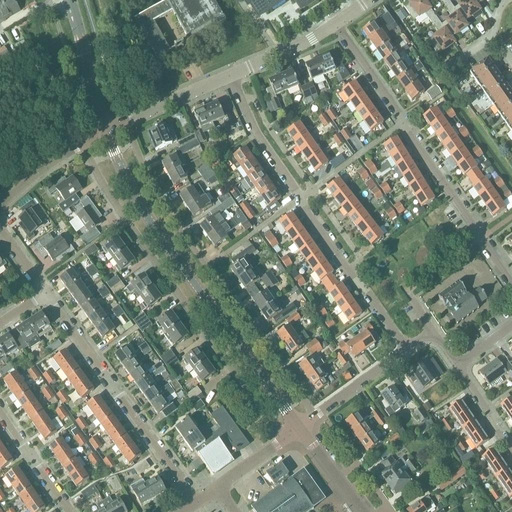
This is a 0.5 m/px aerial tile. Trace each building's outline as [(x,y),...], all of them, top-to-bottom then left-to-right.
[(0,0),(0,24),(20,12),(13,0),(0,0)] [(165,0),(167,3),(146,14),(134,21),(156,60),(170,53),(154,23),(172,13),(189,42),(211,30),(212,31),(214,31),(215,30),(216,30),(216,29),(216,28),(216,27),(226,21),(220,10),(221,8),(219,4),(217,5),(214,1),(215,0),(165,0)] [(242,0),(248,7),(250,6),(258,19),(286,0),(292,0),(300,11),(317,0),(242,0)] [(437,20),(427,5),(423,0),(415,0),(404,8),(414,21),(424,14),(431,24),(437,20)] [(454,9),(463,22),(464,22),(480,11),(476,6),(471,0),(463,0),(465,2),(454,9)] [(441,25),(451,39),(467,27),(464,22),(463,22),(454,9),(450,4),(445,8),(452,18),(441,25)] [(402,11),(397,14),(401,19),(406,16),(402,11)] [(361,30),(369,41),(392,23),(388,16),(381,20),(384,24),(378,28),(374,21),(361,30)] [(437,20),(431,24),(439,35),(428,42),(437,55),(454,44),(451,39),(441,25),(437,20)] [(369,41),(376,51),(388,42),(383,35),(389,31),(386,28),(369,41)] [(376,51),(383,61),(405,45),(403,41),(393,48),(388,42),(376,51)] [(383,61),(390,71),(392,69),(402,62),(397,55),(408,48),(406,44),(405,45),(383,61)] [(0,64),(11,59),(5,47),(0,50),(0,64)] [(328,55),(317,60),(323,75),(337,70),(342,81),(350,76),(336,57),(330,59),(328,55)] [(323,75),(317,60),(304,65),(311,80),(323,75)] [(397,81),(397,80),(398,80),(420,64),(418,60),(407,68),(402,62),(392,69),(390,71),(397,81)] [(470,72),(481,89),(482,89),(499,77),(488,60),(470,72)] [(404,90),(416,81),(411,75),(422,67),(420,64),(398,80),(397,80),(397,81),(403,90),(404,90)] [(291,71),(280,76),(286,91),(298,86),(291,71)] [(286,91),(280,76),(268,81),(270,88),(265,90),(274,111),(280,109),(275,96),(286,91)] [(482,89),(494,106),(511,94),(499,77),(482,89)] [(403,90),(411,101),(423,92),(418,85),(424,81),(421,78),(416,81),(404,90),(403,90)] [(342,91),(348,101),(360,93),(361,93),(354,82),(342,91)] [(311,83),(306,85),(310,96),(316,93),(311,83)] [(310,96),(306,85),(299,88),(304,98),(310,96)] [(441,93),(436,86),(425,93),(430,100),(441,93)] [(348,101),(356,111),(368,103),(361,93),(360,93),(348,101)] [(494,106),(504,121),(511,115),(511,94),(494,106)] [(218,103),(216,104),(206,108),(212,123),(216,122),(223,118),(223,116),(218,103)] [(356,111),(363,122),(376,113),(368,103),(356,111)] [(212,123),(206,108),(194,113),(200,129),(201,128),(202,131),(196,133),(200,144),(206,141),(203,134),(214,129),(212,123)] [(422,117),(429,127),(441,118),(434,108),(422,117)] [(229,113),(223,116),(229,132),(236,129),(235,128),(240,126),(234,111),(229,113)] [(450,120),(456,117),(453,112),(447,115),(450,120)] [(363,122),(370,132),(382,123),(376,113),(363,122)] [(429,127),(436,136),(448,128),(441,118),(429,127)] [(298,124),(286,132),(293,142),(306,134),(310,131),(308,128),(304,131),(298,124)] [(148,133),(153,144),(156,151),(172,144),(172,143),(176,141),(173,133),(168,135),(164,126),(148,133)] [(436,136),(443,146),(455,137),(448,128),(436,136)] [(464,140),(469,136),(466,131),(460,135),(464,140)] [(177,143),(180,148),(185,146),(198,140),(195,134),(177,143)] [(293,142),(300,152),(313,144),(306,134),(293,142)] [(332,138),(335,143),(341,139),(337,134),(332,138)] [(450,157),(450,156),(462,147),(455,137),(443,146),(450,157)] [(383,146),(389,156),(402,149),(395,138),(383,146)] [(300,152),(307,162),(320,154),(313,144),(300,152)] [(185,146),(180,148),(175,151),(178,157),(188,152),(185,146)] [(450,156),(457,166),(469,157),(462,147),(450,156)] [(245,148),(229,160),(236,170),(240,167),(251,159),(252,159),(249,154),(250,153),(247,149),(246,150),(245,148)] [(389,156),(396,166),(408,158),(402,149),(389,156)] [(307,162),(314,173),(327,164),(320,154),(307,162)] [(340,155),(329,163),(334,169),(345,161),(340,155)] [(162,163),(168,175),(181,168),(175,157),(162,163)] [(457,166),(464,176),(465,174),(475,168),(476,167),(469,157),(457,166)] [(408,158),(396,166),(399,173),(396,175),(399,180),(402,178),(402,176),(414,168),(408,158)] [(218,159),(208,166),(211,170),(212,172),(222,165),(218,159)] [(240,167),(247,177),(258,170),(259,169),(252,159),(251,159),(240,167)] [(368,172),(374,167),(370,161),(364,165),(368,172)] [(491,166),(487,161),(482,164),(486,169),(491,166)] [(197,171),(201,177),(211,170),(208,166),(207,164),(197,171)] [(378,172),(374,167),(368,172),(372,176),(378,172)] [(187,179),(181,168),(168,175),(174,186),(187,179)] [(402,178),(408,186),(420,178),(414,168),(402,176),(402,178)] [(475,168),(465,174),(473,186),(483,179),(475,168)] [(244,180),(251,189),(267,177),(264,172),(262,174),(259,169),(258,170),(244,180)] [(212,172),(211,170),(201,177),(205,183),(215,176),(212,172)] [(50,196),(57,191),(65,202),(58,207),(63,213),(79,201),(74,195),(82,190),(72,177),(66,182),(63,178),(46,191),(50,196)] [(408,186),(415,198),(427,190),(420,178),(408,186)] [(471,187),(478,197),(491,188),(484,178),(483,179),(471,187)] [(254,188),(261,198),(273,189),(266,179),(254,188)] [(326,189),(333,199),(345,190),(338,180),(326,189)] [(227,191),(233,187),(229,181),(223,185),(227,191)] [(500,190),(505,186),(501,181),(496,185),(500,190)] [(198,185),(192,188),(179,197),(186,207),(205,195),(198,185)] [(236,192),(233,187),(227,191),(231,196),(236,192)] [(391,192),(388,187),(382,191),(386,196),(391,192)] [(478,197),(485,207),(498,198),(491,188),(478,197)] [(273,189),(255,202),(258,206),(264,202),(268,208),(280,199),(279,198),(280,197),(278,193),(277,193),(273,189)] [(333,199),(341,208),(353,199),(345,190),(333,199)] [(421,208),(433,200),(427,190),(415,198),(421,208)] [(507,200),(511,196),(509,192),(503,196),(507,200)] [(230,199),(226,193),(217,200),(221,205),(230,199)] [(212,206),(205,195),(186,207),(193,218),(212,206)] [(95,229),(101,224),(96,218),(100,216),(87,198),(82,202),(87,209),(76,217),(87,233),(80,239),(83,244),(98,234),(95,229)] [(492,217),(505,208),(498,198),(485,207),(492,217)] [(234,205),(230,199),(221,205),(225,211),(234,205)] [(341,208),(348,218),(360,209),(353,199),(341,208)] [(18,219),(23,225),(20,227),(29,241),(34,237),(32,234),(43,226),(31,210),(36,207),(32,202),(21,210),(24,215),(18,219)] [(246,202),(240,207),(243,211),(249,206),(246,202)] [(257,217),(249,206),(243,211),(251,221),(257,217)] [(405,212),(402,207),(396,211),(399,216),(405,212)] [(348,218),(356,228),(368,218),(360,209),(348,218)] [(218,214),(215,210),(209,214),(212,218),(199,227),(207,237),(225,224),(218,214)] [(245,221),(240,213),(225,224),(207,237),(215,248),(227,239),(225,236),(238,226),(245,221)] [(279,223),(286,233),(298,225),(291,215),(279,223)] [(356,228),(363,237),(375,227),(368,218),(356,228)] [(251,228),(247,223),(241,227),(245,232),(251,228)] [(286,233),(293,244),(305,235),(298,225),(286,233)] [(363,237),(371,246),(383,237),(375,227),(363,237)] [(271,234),(265,238),(269,245),(276,240),(271,234)] [(294,251),(297,256),(312,245),(305,235),(293,244),(297,249),(294,251)] [(47,256),(52,262),(58,258),(61,261),(74,252),(70,247),(68,248),(60,237),(43,249),(40,244),(35,248),(43,260),(47,256)] [(108,254),(112,260),(125,251),(117,240),(114,242),(112,239),(105,244),(107,247),(102,251),(105,256),(108,254)] [(273,249),(279,245),(276,240),(269,245),(273,249)] [(300,254),(307,263),(319,254),(313,245),(300,254)] [(97,251),(93,246),(83,253),(87,259),(97,251)] [(252,247),(245,252),(236,258),(232,260),(231,260),(235,266),(230,269),(237,280),(251,270),(244,261),(253,255),(254,257),(258,254),(257,252),(256,252),(252,247)] [(134,263),(125,251),(112,260),(117,266),(114,268),(118,274),(134,263)] [(307,263),(313,273),(326,264),(319,254),(307,263)] [(287,256),(280,260),(283,264),(289,260),(287,256)] [(292,265),(289,260),(283,264),(286,269),(292,265)] [(313,273),(320,282),(321,281),(331,274),(333,273),(326,264),(313,273)] [(86,271),(89,275),(96,270),(93,266),(86,271)] [(251,270),(237,280),(245,291),(261,280),(260,279),(263,277),(256,267),(251,270)] [(89,275),(92,279),(99,274),(96,270),(89,275)] [(60,281),(66,290),(78,281),(72,272),(60,281)] [(270,273),(263,277),(260,279),(261,280),(264,285),(274,278),(270,273)] [(321,281),(325,287),(335,280),(331,274),(321,281)] [(106,284),(110,290),(121,283),(116,277),(106,284)] [(152,288),(144,277),(125,290),(129,296),(133,293),(137,299),(139,298),(152,288)] [(278,284),(274,278),(264,285),(268,291),(278,284)] [(306,284),(303,279),(297,284),(300,288),(306,284)] [(325,287),(329,292),(339,286),(335,280),(325,287)] [(66,290),(72,298),(85,290),(78,281),(66,290)] [(453,321),(456,325),(478,309),(476,307),(486,299),(479,290),(469,297),(468,295),(467,295),(458,282),(437,297),(447,310),(446,311),(448,314),(445,317),(450,324),(453,321)] [(125,288),(121,283),(110,290),(114,295),(125,288)] [(327,293),(334,302),(347,294),(340,284),(339,286),(329,292),(327,293)] [(97,292),(100,296),(107,291),(104,287),(97,292)] [(160,300),(152,288),(139,298),(144,304),(141,305),(145,311),(160,300)] [(295,288),(287,293),(289,296),(297,291),(295,288)] [(72,298),(80,309),(93,300),(85,290),(72,298)] [(100,296),(103,300),(110,295),(107,291),(100,296)] [(253,301),(260,312),(274,303),(266,292),(253,301)] [(334,302),(341,312),(354,303),(347,294),(334,302)] [(80,309),(88,320),(100,311),(93,300),(80,309)] [(281,312),(274,303),(260,312),(267,322),(272,319),(276,324),(296,310),(292,304),(282,311),(281,312)] [(341,312),(349,323),(361,314),(354,303),(341,312)] [(111,312),(114,316),(121,311),(118,307),(111,312)] [(88,320),(95,330),(107,321),(100,311),(88,320)] [(114,316),(117,320),(124,315),(121,311),(114,316)] [(133,321),(138,327),(148,320),(143,314),(133,321)] [(171,314),(155,325),(159,330),(162,329),(166,335),(179,325),(171,314)] [(297,314),(287,320),(291,326),(300,319),(297,314)] [(37,337),(38,340),(52,331),(41,315),(28,324),(36,335),(37,337)] [(151,325),(148,320),(138,327),(141,332),(151,325)] [(95,330),(102,340),(115,331),(107,321),(95,330)] [(329,329),(335,325),(332,321),(326,325),(329,329)] [(133,327),(130,323),(122,328),(125,333),(133,327)] [(36,335),(28,324),(16,331),(17,333),(13,336),(22,350),(27,347),(25,345),(37,337),(36,335)] [(366,332),(356,339),(364,351),(369,348),(370,349),(374,346),(373,345),(375,344),(370,338),(375,334),(368,324),(363,328),(366,332)] [(187,337),(179,325),(164,336),(172,348),(187,337)] [(276,335),(278,337),(276,338),(279,342),(280,341),(284,346),(296,337),(289,327),(276,335)] [(289,355),(290,354),(291,356),(303,347),(301,344),(309,337),(305,331),(296,337),(284,346),(287,350),(286,351),(289,355)] [(18,353),(22,350),(13,336),(9,339),(8,337),(0,341),(0,350),(4,356),(5,358),(16,350),(18,353)] [(364,351),(356,339),(346,346),(343,342),(337,346),(340,350),(344,356),(349,352),(354,359),(356,357),(357,358),(361,356),(360,355),(364,351)] [(315,340),(305,347),(309,352),(318,345),(315,340)] [(61,345),(57,341),(45,350),(49,354),(61,345)] [(148,348),(145,344),(139,349),(141,353),(148,348)] [(322,350),(318,345),(309,352),(312,357),(322,350)] [(148,348),(141,353),(144,357),(151,352),(148,348)] [(125,365),(134,358),(127,349),(115,357),(122,367),(125,365)] [(160,358),(164,364),(174,357),(170,351),(160,358)] [(189,366),(193,372),(206,363),(198,351),(182,362),(186,367),(189,366)] [(52,360),(59,371),(72,362),(64,352),(52,360)] [(343,367),(348,363),(341,353),(335,356),(343,367)] [(178,362),(174,357),(164,364),(168,370),(178,362)] [(141,368),(134,358),(125,365),(122,367),(129,377),(132,375),(141,368),(142,368),(141,368)] [(303,373),(306,377),(318,369),(324,364),(321,360),(315,364),(311,358),(299,367),(300,369),(299,370),(301,373),(303,373)] [(488,386),(506,373),(496,360),(479,373),(488,386)] [(424,363),(416,369),(411,372),(412,374),(408,377),(412,383),(417,380),(423,389),(435,380),(434,379),(441,374),(432,361),(425,365),(424,363)] [(59,371),(67,381),(79,372),(72,362),(59,371)] [(214,374),(206,363),(193,372),(198,378),(195,380),(199,385),(214,374)] [(152,369),(155,372),(162,368),(159,364),(152,369)] [(13,369),(9,365),(0,371),(0,376),(1,377),(13,369)] [(148,378),(141,368),(132,375),(129,377),(136,387),(147,379),(148,378)] [(165,372),(162,368),(155,372),(158,377),(165,372)] [(31,378),(37,373),(34,369),(27,373),(31,378)] [(325,379),(318,369),(306,377),(309,382),(308,383),(311,387),(312,386),(317,392),(328,384),(325,379)] [(46,380),(53,375),(50,371),(43,376),(46,380)] [(67,381),(73,390),(85,381),(79,372),(67,381)] [(9,391),(22,383),(15,373),(3,381),(9,391)] [(34,382),(40,378),(37,373),(31,378),(34,382)] [(147,379),(136,387),(143,397),(155,388),(151,382),(156,378),(153,374),(148,378),(147,379)] [(56,381),(53,375),(46,380),(49,385),(56,381)] [(81,400),(93,391),(85,381),(73,390),(81,400)] [(169,387),(172,391),(175,388),(179,386),(176,382),(169,387)] [(16,400),(28,392),(22,383),(9,391),(16,400)] [(182,390),(179,386),(175,388),(172,391),(175,395),(182,390)] [(159,393),(155,388),(143,397),(150,406),(162,398),(172,391),(169,387),(159,393)] [(189,394),(194,400),(203,393),(198,387),(189,394)] [(44,398),(50,393),(47,389),(41,393),(44,398)] [(393,389),(382,397),(389,407),(384,410),(390,419),(396,415),(394,413),(400,409),(398,407),(403,404),(401,401),(401,400),(393,389)] [(162,398),(150,406),(157,416),(161,413),(166,420),(177,412),(172,405),(169,407),(165,402),(175,395),(172,391),(162,398)] [(23,411),(35,403),(28,392),(16,400),(23,411)] [(59,401),(66,397),(63,392),(56,396),(59,401)] [(50,393),(44,398),(48,403),(54,399),(50,393)] [(66,397),(59,401),(63,406),(69,402),(66,397)] [(86,406),(93,416),(105,407),(98,397),(86,406)] [(500,406),(507,417),(511,413),(511,398),(500,406)] [(448,410),(455,419),(467,410),(461,401),(448,410)] [(204,408),(200,402),(192,408),(196,414),(204,408)] [(30,420),(42,412),(35,403),(23,411),(30,420)] [(429,404),(423,408),(426,413),(433,409),(429,404)] [(93,416),(100,426),(112,418),(105,407),(93,416)] [(58,418),(64,413),(61,409),(55,414),(58,418)] [(427,419),(420,410),(414,415),(421,424),(427,419)] [(455,419),(461,428),(474,420),(467,410),(455,419)] [(383,421),(376,411),(371,415),(373,419),(378,425),(383,421)] [(36,430),(48,422),(42,412),(30,420),(36,430)] [(220,412),(216,415),(211,418),(220,430),(208,438),(214,445),(208,449),(199,455),(213,475),(234,460),(232,456),(239,451),(236,447),(242,443),(241,442),(243,441),(241,438),(239,436),(240,436),(235,429),(234,430),(230,423),(231,423),(226,416),(225,416),(221,412),(220,413),(220,412)] [(64,413),(58,418),(62,424),(68,419),(64,413)] [(346,423),(353,433),(373,419),(371,415),(368,417),(367,415),(361,419),(358,415),(352,419),(351,418),(348,420),(348,421),(346,423)] [(75,422),(78,428),(84,423),(81,418),(75,422)] [(100,426),(107,435),(119,427),(112,418),(100,426)] [(183,441),(196,432),(188,420),(175,430),(183,441)] [(461,428),(468,439),(481,430),(474,420),(461,428)] [(44,441),(56,433),(56,432),(48,422),(36,430),(44,441)] [(84,423),(78,428),(82,433),(88,429),(84,423)] [(372,435),(365,425),(353,433),(353,434),(352,435),(355,439),(356,438),(360,444),(372,435)] [(107,435),(114,446),(126,437),(119,427),(107,435)] [(468,439),(476,450),(488,441),(481,430),(468,439)] [(372,435),(360,444),(360,445),(359,445),(362,449),(363,448),(367,454),(379,445),(381,443),(378,439),(381,437),(377,431),(372,435)] [(196,432),(183,441),(192,453),(204,444),(208,449),(214,445),(208,438),(203,442),(196,432)] [(400,440),(397,435),(387,442),(390,447),(400,440)] [(74,440),(78,445),(83,440),(80,436),(74,440)] [(114,446),(122,456),(134,448),(126,437),(114,446)] [(92,448),(98,443),(95,439),(89,443),(92,448)] [(452,442),(456,448),(460,445),(456,439),(452,442)] [(48,448),(55,458),(67,450),(61,440),(48,448)] [(83,440),(78,445),(81,450),(87,445),(83,440)] [(98,443),(92,448),(95,453),(102,448),(98,443)] [(460,445),(456,448),(460,454),(464,451),(460,445)] [(122,456),(128,465),(140,456),(134,448),(122,456)] [(55,458),(62,468),(74,459),(67,450),(55,458)] [(481,459),(488,469),(501,460),(494,450),(481,459)] [(0,458),(0,470),(0,471),(13,462),(7,454),(0,458)] [(91,463),(97,459),(94,454),(88,459),(91,463)] [(105,467),(112,462),(109,458),(103,463),(105,467)] [(384,479),(388,485),(408,469),(405,464),(402,459),(395,464),(394,463),(390,458),(381,464),(385,470),(380,474),(381,475),(380,476),(382,479),(384,479)] [(62,468),(68,478),(81,469),(81,470),(85,467),(82,462),(78,465),(74,459),(62,468)] [(101,464),(97,459),(91,463),(95,468),(101,464)] [(488,469),(495,479),(508,470),(501,460),(488,469)] [(408,469),(409,470),(414,466),(410,461),(405,464),(408,469)] [(116,467),(112,462),(105,467),(109,472),(116,467)] [(144,462),(133,471),(138,477),(149,469),(144,462)] [(278,488),(273,492),(251,508),(253,511),(310,511),(314,510),(291,479),(290,480),(287,477),(289,476),(281,464),(266,475),(274,486),(276,485),(278,488)] [(418,471),(414,466),(409,470),(413,475),(418,471)] [(437,486),(441,492),(467,474),(462,468),(437,486)] [(5,477),(12,488),(24,479),(17,469),(5,477)] [(68,478),(76,488),(88,480),(81,470),(81,469),(68,478)] [(304,470),(291,479),(314,510),(326,501),(304,470)] [(495,479),(502,489),(511,481),(511,476),(508,470),(495,479)] [(409,485),(402,474),(388,485),(391,489),(390,490),(393,493),(394,493),(395,495),(409,485)] [(121,490),(114,478),(105,481),(107,484),(109,484),(115,494),(121,490)] [(12,488),(18,497),(30,489),(24,479),(12,488)] [(474,485),(469,479),(462,483),(467,490),(474,485)] [(157,480),(145,486),(142,480),(129,487),(140,507),(164,494),(157,480)] [(511,481),(502,489),(509,499),(511,497),(511,481)] [(97,493),(92,486),(80,494),(85,501),(97,493)] [(18,497),(25,507),(37,498),(30,489),(18,497)] [(489,497),(495,494),(491,489),(486,492),(489,497)] [(495,494),(489,497),(493,502),(498,499),(495,494)] [(25,507),(28,511),(40,511),(44,509),(37,498),(25,507)] [(428,498),(416,507),(408,511),(425,511),(423,509),(431,503),(428,498)] [(102,503),(107,511),(124,511),(118,501),(113,504),(109,499),(102,503)] [(107,511),(102,503),(96,506),(98,511),(107,511)]
